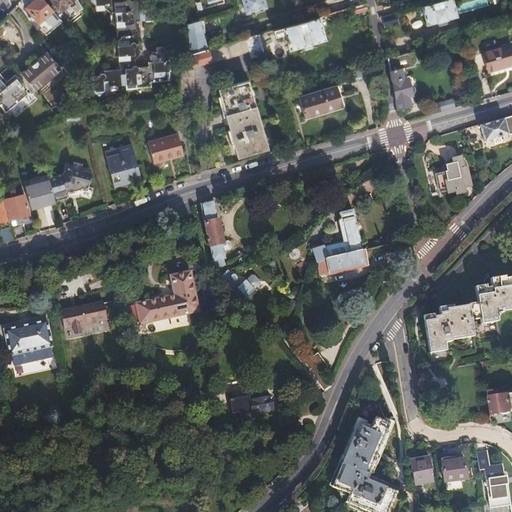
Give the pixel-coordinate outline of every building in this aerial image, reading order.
[(39,23),(53,11),(42,0),(33,0),(25,8),(39,23)] [(52,0),(61,9),(64,7),(71,0),(52,0)] [(76,10),(82,5),(78,0),(71,0),(64,7),(70,14),(75,9),(76,10)] [(95,0),(97,2),(102,2),(106,6),(112,11),(112,21),(117,21),(118,26),(118,35),(123,34),(118,40),(119,55),(135,54),(135,50),(140,49),(139,43),(137,43),(137,41),(136,40),(134,40),(134,30),(139,30),(139,24),(135,24),(135,20),(136,19),(136,18),(136,17),(135,15),(134,15),(133,3),(129,4),(128,0),(95,0)] [(146,0),(128,0),(129,4),(133,3),(134,15),(135,15),(136,17),(136,18),(136,19),(135,20),(138,20),(146,19),(145,7),(144,6),(143,5),(143,4),(144,2),(145,1),(146,1),(146,0)] [(244,0),(248,12),(266,6),(264,0),(244,0)] [(367,5),(365,0),(362,0),(351,3),(353,9),(367,5)] [(456,18),(451,0),(443,0),(421,6),(426,26),(456,18)] [(145,7),(146,19),(162,18),(161,2),(150,2),(148,1),(146,1),(145,1),(144,2),(143,4),(143,5),(144,6),(145,7)] [(398,24),(395,13),(382,17),(385,27),(398,24)] [(324,36),(317,14),(296,21),(272,28),(274,35),(284,32),(289,48),(324,36)] [(203,21),(186,25),(189,35),(189,55),(208,49),(203,21)] [(259,33),(245,37),(249,51),(251,57),(264,53),(259,33)] [(208,49),(189,55),(190,67),(211,60),(212,62),(249,51),(245,37),(208,49)] [(511,52),(510,44),(484,51),(490,70),(511,64),(511,52)] [(97,79),(92,79),(88,84),(99,94),(103,88),(118,88),(117,83),(126,83),(126,87),(151,85),(151,81),(170,80),(168,60),(167,60),(166,50),(162,47),(155,47),(155,51),(151,52),(151,54),(150,55),(149,56),(149,58),(149,59),(150,61),(152,61),(152,62),(152,66),(148,66),(138,67),(138,65),(136,65),(136,63),(134,63),(119,64),(120,68),(101,69),(101,71),(98,71),(99,74),(97,74),(97,79)] [(49,52),(24,75),(36,89),(61,66),(49,52)] [(119,55),(119,64),(134,63),(140,54),(135,54),(119,55)] [(402,67),(400,55),(387,58),(397,110),(412,107),(411,103),(409,103),(406,90),(409,89),(405,67),(402,67)] [(190,67),(180,68),(182,105),(192,104),(196,104),(194,71),(191,71),(190,67)] [(0,77),(0,104),(5,111),(0,115),(4,121),(31,97),(15,77),(6,85),(0,77)] [(218,88),(226,117),(228,123),(238,159),(268,150),(249,80),(218,88)] [(338,84),(300,95),(306,117),(344,106),(338,84)] [(56,103),(56,94),(46,94),(46,103),(56,103)] [(436,103),(438,110),(454,107),(452,99),(436,103)] [(423,118),(424,118),(437,112),(434,106),(420,112),(423,118)] [(511,132),(511,117),(511,114),(502,116),(502,118),(479,125),(483,141),(511,132)] [(153,162),(169,158),(168,154),(182,151),(178,133),(148,141),(153,162)] [(130,141),(108,147),(112,162),(109,167),(113,182),(120,180),(121,182),(129,180),(128,177),(131,177),(132,179),(140,177),(130,141)] [(112,162),(108,147),(104,148),(109,167),(112,162)] [(448,171),(436,174),(439,189),(445,188),(446,192),(454,190),(455,193),(463,191),(462,187),(469,186),(463,157),(452,159),(453,164),(447,165),(448,171)] [(50,181),(55,201),(66,198),(65,193),(67,191),(68,191),(71,190),(72,192),(79,190),(84,193),(88,186),(90,186),(93,180),(91,171),(85,172),(83,171),(82,173),(75,169),(76,167),(69,163),(64,172),(49,175),(50,181)] [(78,164),(76,167),(75,169),(82,173),(83,171),(85,168),(78,164)] [(24,181),(26,188),(50,181),(49,175),(24,181)] [(140,179),(140,177),(132,179),(131,177),(128,177),(129,180),(121,182),(120,180),(113,182),(114,186),(140,179)] [(26,188),(30,205),(45,202),(46,205),(55,203),(55,201),(50,181),(26,188)] [(3,199),(9,220),(29,214),(24,194),(3,199)] [(0,213),(2,222),(9,221),(9,220),(3,199),(3,198),(0,198),(0,213)] [(215,201),(200,203),(213,263),(216,267),(229,266),(223,241),(224,240),(220,219),(219,220),(215,201)] [(313,244),(318,262),(362,252),(364,251),(353,209),(340,212),(342,220),(339,220),(345,242),(324,247),(323,242),(313,244)] [(0,231),(3,241),(14,238),(11,227),(0,229),(0,231)] [(362,252),(318,262),(320,272),(365,262),(362,252)] [(227,270),(223,274),(248,299),(256,292),(246,282),(243,286),(238,281),(238,279),(237,278),(237,277),(235,277),(234,277),(227,270)] [(173,297),(135,305),(139,325),(196,312),(188,274),(169,278),(173,297)] [(474,285),(477,301),(479,317),(480,323),(497,321),(496,313),(503,312),(503,310),(511,308),(511,277),(505,278),(504,275),(490,277),(491,285),(485,286),(484,284),(474,285)] [(477,301),(468,303),(470,319),(479,317),(477,301)] [(470,319),(468,303),(446,306),(446,309),(438,310),(439,313),(433,314),(434,317),(424,318),(429,351),(444,349),(443,340),(450,339),(450,337),(472,334),(470,319)] [(102,304),(60,314),(63,329),(72,327),(78,326),(105,320),(102,304)] [(45,321),(2,330),(8,356),(10,356),(12,366),(51,358),(49,347),(51,347),(45,321)] [(72,327),(74,336),(80,335),(78,326),(72,327)] [(304,363),(324,391),(331,386),(322,373),(328,369),(317,353),(304,363)] [(244,404),(234,406),(236,412),(236,416),(271,409),(268,396),(261,398),(260,391),(245,394),(246,399),(244,399),(244,404)] [(195,395),(190,410),(201,414),(206,399),(195,395)] [(501,396),(492,397),(494,414),(501,413),(505,415),(509,415),(511,412),(511,411),(511,403),(510,395),(501,396)] [(356,422),(330,488),(347,494),(344,502),(369,511),(386,511),(394,491),(397,481),(389,478),(401,446),(388,441),(391,433),(388,420),(381,421),(371,417),(368,426),(356,422)] [(487,451),(476,452),(479,470),(484,469),(486,482),(483,483),(483,486),(486,487),(489,507),(509,505),(506,483),(501,483),(501,479),(504,478),(502,465),(489,467),(487,451)] [(409,458),(413,484),(432,482),(428,456),(409,458)] [(463,459),(440,462),(444,483),(466,480),(463,459)]
